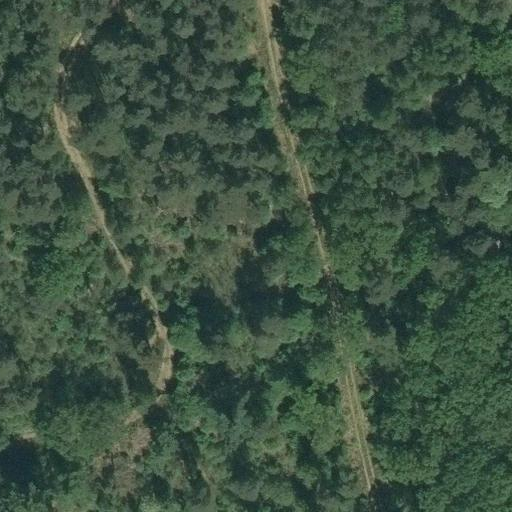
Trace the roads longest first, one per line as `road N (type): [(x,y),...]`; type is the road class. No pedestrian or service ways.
road 1 (track): [(117,0),(55,80),(55,103),(141,312),(152,384),(0,432)]
road 2 (track): [(254,0),(368,511)]
